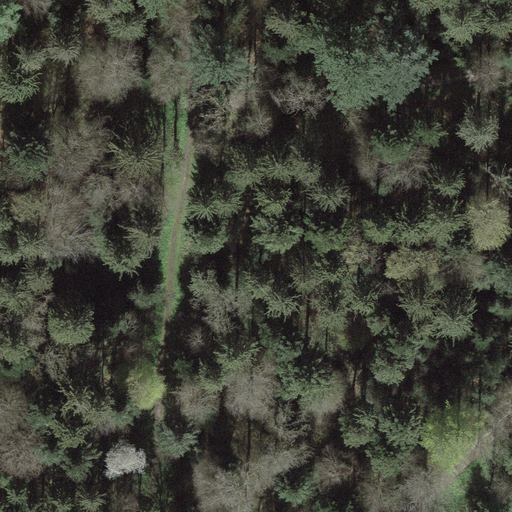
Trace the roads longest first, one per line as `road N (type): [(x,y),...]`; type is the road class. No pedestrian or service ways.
road 1 (track): [(159,511),(191,0)]
road 2 (track): [(511,71),(190,107)]
road 3 (track): [(407,511),(511,421)]
